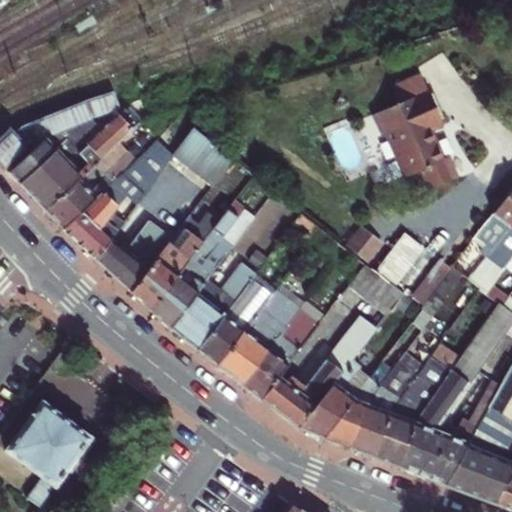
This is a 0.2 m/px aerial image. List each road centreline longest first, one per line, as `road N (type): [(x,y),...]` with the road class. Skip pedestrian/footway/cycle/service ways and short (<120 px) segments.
road 1 (tertiary): [(231,425),(120,337),(10,228)]
road 2 (tertiary): [(397,504),(279,458),(231,425)]
